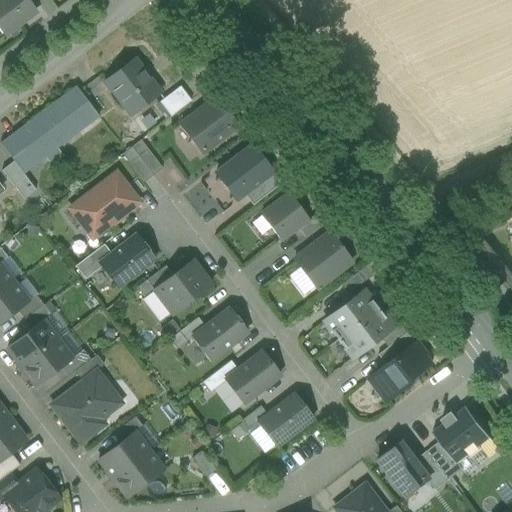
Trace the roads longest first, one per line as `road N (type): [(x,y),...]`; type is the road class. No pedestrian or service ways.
road 1 (tertiary): [(501,351),(380,198),(205,0)]
road 2 (residential): [(353,445),(199,238),(173,219)]
road 3 (residential): [(501,351),(353,445)]
road 4 (residential): [(0,373),(99,511)]
road 5 (residential): [(0,108),(116,21),(129,0)]
road 6 (residential): [(353,445),(271,499),(206,511)]
